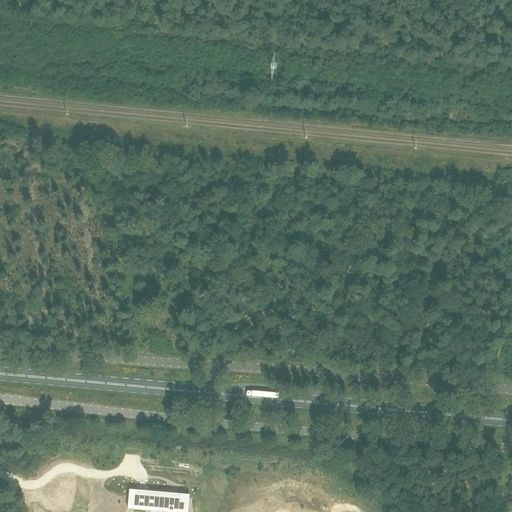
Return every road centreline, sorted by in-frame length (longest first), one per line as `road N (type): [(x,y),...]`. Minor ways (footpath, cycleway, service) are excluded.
road 1 (unclassified): [(0,399),(511,446)]
road 2 (primary): [(511,421),(0,375)]
road 3 (unclassified): [(511,391),(0,346)]
